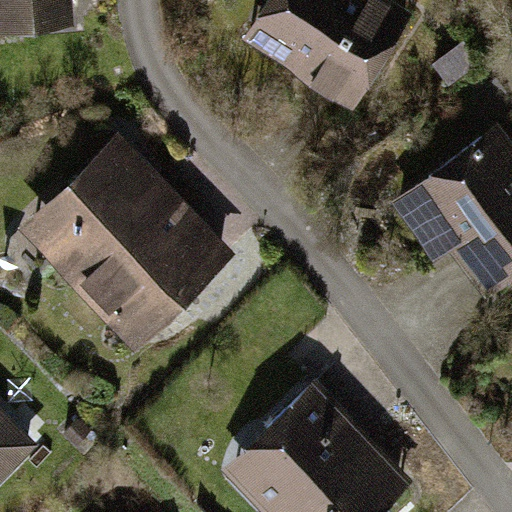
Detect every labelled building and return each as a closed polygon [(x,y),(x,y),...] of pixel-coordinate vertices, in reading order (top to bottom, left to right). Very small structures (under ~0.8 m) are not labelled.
[(0,0),(0,20),(79,15),(78,0),(0,0)] [(421,8),(407,0),(273,0),(251,37),(361,104),(421,8)] [(489,61),(472,39),(438,64),(455,86),(489,61)] [(453,238),(491,286),(511,269),(511,131),(502,119),(397,201),(436,251),(453,238)] [(30,219),(143,339),(238,250),(125,130),(30,219)] [(232,467),(277,511),(384,511),(421,476),(324,377),(232,467)] [(0,487),(45,440),(0,397),(0,487)]
